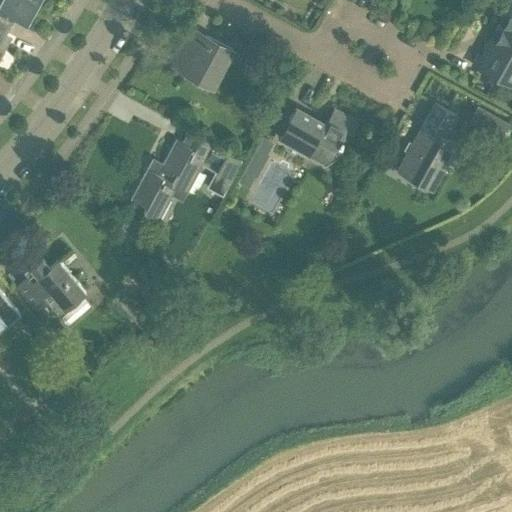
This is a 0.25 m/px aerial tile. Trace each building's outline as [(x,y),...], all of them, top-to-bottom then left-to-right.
[(0,0),(0,13),(12,21),(26,28),(37,7),(31,4),(33,0),(0,0)] [(511,0),(482,52),(479,50),(473,60),(477,62),(476,64),(511,83),(511,0)] [(13,37),(5,33),(12,21),(0,13),(0,60),(5,52),(13,37)] [(217,91),(238,51),(205,33),(191,26),(170,66),(217,91)] [(434,102),(415,136),(397,168),(432,188),(457,142),(445,135),(457,114),(434,102)] [(479,103),(471,118),(502,135),(510,119),(479,103)] [(326,120),(295,105),(278,136),(308,153),(329,164),(343,155),(345,148),(346,143),(350,127),(354,128),(358,120),(334,107),(326,120)] [(143,211),(159,219),(172,195),(182,200),(203,161),(214,167),(223,150),(196,135),(190,146),(175,138),(162,163),(153,158),(131,197),(147,205),(143,211)] [(262,136),(257,146),(266,151),(272,141),(262,136)] [(353,176),(362,181),(369,169),(360,164),(353,176)] [(254,174),(244,168),(239,179),(248,184),(254,174)] [(85,290),(58,258),(49,266),(42,258),(31,268),(34,271),(16,287),(41,316),(49,310),(44,305),(55,296),(64,307),(85,290)] [(0,327),(19,312),(0,288),(0,327)]
